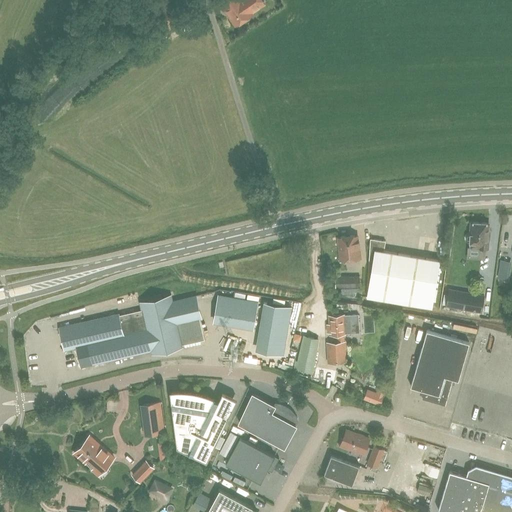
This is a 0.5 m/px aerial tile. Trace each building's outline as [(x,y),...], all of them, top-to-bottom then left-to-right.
[(163,37),(193,16),(181,0),(162,0),(146,12),(163,37)] [(236,24),(247,17),(239,4),(236,5),(233,0),(232,1),(231,0),(222,0),(226,5),(224,6),(236,24)] [(239,4),(247,17),(252,14),(251,12),(264,3),(262,0),(231,0),(232,1),(233,0),(236,5),(239,4)] [(489,248),(491,230),(488,230),(489,223),(472,222),(471,234),(469,234),(467,236),(466,239),(468,241),(471,241),(471,247),(489,248)] [(337,236),(339,261),(361,259),(361,255),(359,240),(358,240),(357,234),(337,236)] [(371,237),(367,295),(368,295),(368,296),(432,307),(440,260),(384,250),(386,240),(371,237)] [(506,279),(508,265),(500,264),(498,278),(506,279)] [(336,287),(360,287),(360,274),(336,275),(336,287)] [(449,288),(446,305),(481,312),(485,294),(449,288)] [(119,313),(71,324),(76,347),(88,345),(92,364),(151,351),(151,354),(183,346),(183,344),(204,339),(200,319),(202,318),(196,295),(173,300),(171,294),(139,302),(141,310),(119,315),(119,313)] [(258,301),(218,294),(218,296),(214,316),(214,318),(254,325),(258,301)] [(292,307),(268,303),(259,351),(283,355),(292,307)] [(351,322),(359,322),(358,314),(350,314),(329,315),(331,333),(352,332),(351,322)] [(459,379),(470,341),(427,329),(411,385),(421,388),(420,392),(424,393),(423,398),(445,404),(453,378),(459,379)] [(313,372),(320,338),(304,335),(297,369),(313,372)] [(328,361),(346,360),(345,341),(327,342),(328,361)] [(182,389),(176,390),(170,390),(178,447),(208,461),(237,398),(223,391),(219,400),(215,398),(216,397),(210,395),(205,393),(199,391),(193,390),(187,390),(182,389)] [(277,403),(275,403),(274,405),(252,393),(239,422),(284,447),(296,425),(294,424),(297,418),(296,417),(296,415),(295,414),(293,412),(292,411),(291,410),(290,409),(288,408),(287,407),(285,406),(284,405),(282,404),(280,404),(279,403),(277,403)] [(164,432),(159,402),(143,404),(147,434),(164,432)] [(364,453),(369,438),(346,429),(343,437),(342,437),(339,445),(347,448),(347,447),(364,453)] [(113,455),(96,440),(89,434),(74,451),(98,472),(113,455)] [(226,463),(261,482),(268,469),(272,471),(272,470),(272,469),(274,464),(275,464),(279,457),(240,436),(226,463)] [(164,441),(158,442),(160,461),(166,455),(164,441)] [(377,466),(383,449),(375,445),(368,463),(377,466)] [(359,465),(331,454),(324,473),(352,484),(359,465)] [(146,459),(131,474),(140,482),(155,467),(146,459)] [(466,475),(450,470),(438,509),(447,511),(511,511),(511,474),(476,464),(468,469),(467,473),(466,475)] [(171,488),(156,480),(151,489),(167,497),(171,488)] [(219,489),(206,511),(253,511),(256,508),(255,508),(219,489)]
